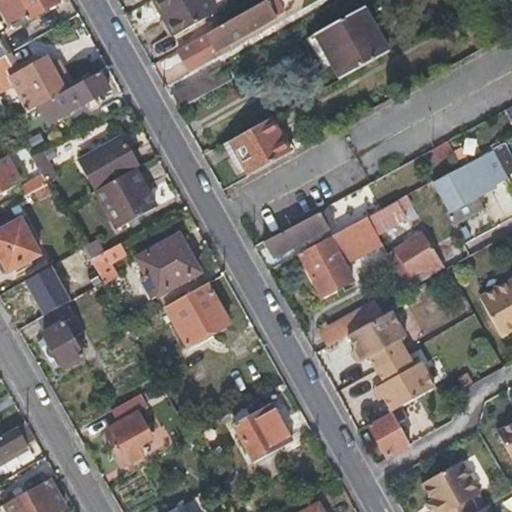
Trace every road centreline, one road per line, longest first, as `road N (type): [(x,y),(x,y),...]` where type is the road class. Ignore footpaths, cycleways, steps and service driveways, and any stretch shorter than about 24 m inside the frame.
road 1 (residential): [(97,0),(382,511)]
road 2 (unknown): [(151,98),(324,0)]
road 3 (residential): [(96,511),(0,340)]
